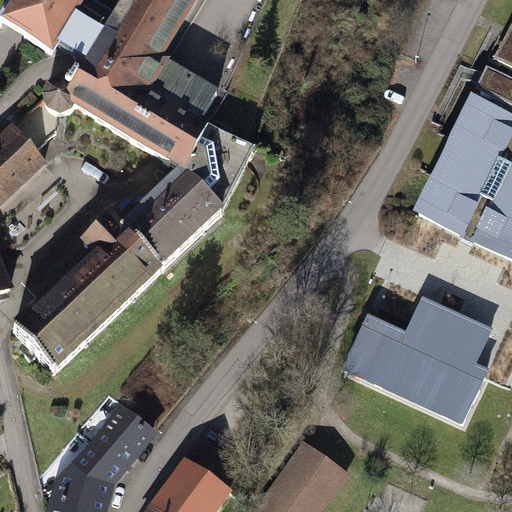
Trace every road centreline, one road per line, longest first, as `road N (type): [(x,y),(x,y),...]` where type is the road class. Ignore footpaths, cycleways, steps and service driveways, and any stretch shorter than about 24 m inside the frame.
road 1 (residential): [(130,511),(195,415),(349,228),(474,0)]
road 2 (residential): [(0,370),(33,511)]
